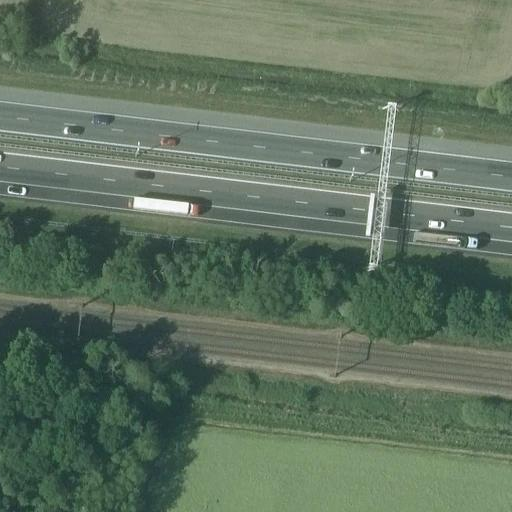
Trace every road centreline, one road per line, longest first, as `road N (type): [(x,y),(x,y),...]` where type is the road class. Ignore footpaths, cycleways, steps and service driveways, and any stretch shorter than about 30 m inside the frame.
road 1 (motorway): [(0,167),(511,228)]
road 2 (motorway): [(511,176),(0,116)]
